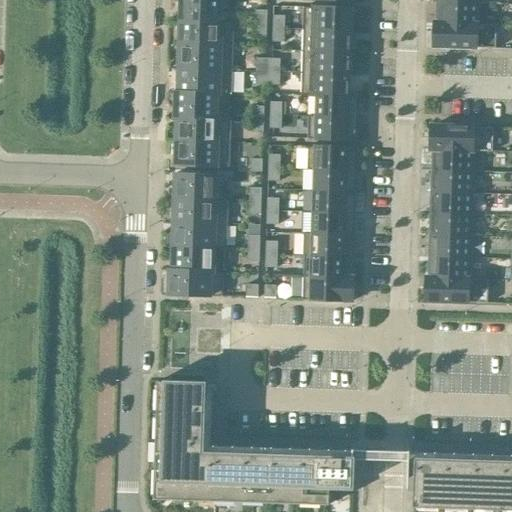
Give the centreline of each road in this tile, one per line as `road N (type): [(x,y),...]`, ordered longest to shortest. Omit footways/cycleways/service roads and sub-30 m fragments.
road 1 (residential): [(392,511),(408,0)]
road 2 (residential): [(137,178),(128,511)]
road 3 (residential): [(143,0),(137,178)]
road 4 (residential): [(0,173),(137,178)]
